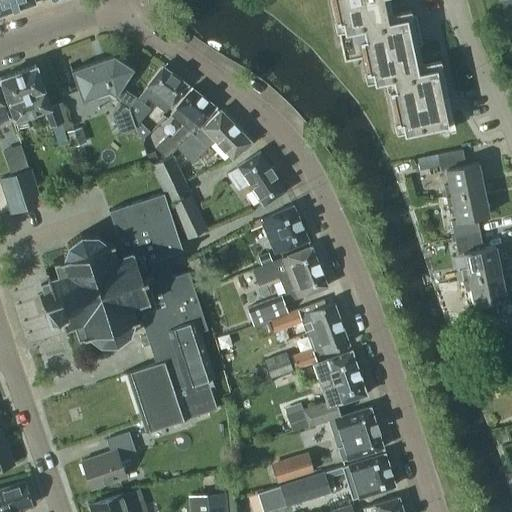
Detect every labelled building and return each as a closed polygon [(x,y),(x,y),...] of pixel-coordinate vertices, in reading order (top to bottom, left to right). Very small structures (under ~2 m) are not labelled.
[(0,0),(0,14),(35,2),(34,0),(0,0)] [(399,121),(401,133),(446,123),(434,66),(415,70),(410,45),(421,43),(415,13),(387,19),(382,0),(331,0),(335,21),(341,19),(343,29),(337,30),(343,59),(362,56),(365,71),(371,70),(373,82),(390,78),(392,87),(386,89),(393,122),(399,121)] [(511,0),(499,0),(506,30),(511,28),(511,0)] [(70,69),(81,100),(108,90),(115,95),(115,94),(121,86),(133,67),(113,54),(70,69)] [(50,125),(53,124),(61,122),(54,103),(49,105),(35,64),(0,76),(0,81),(13,118),(44,107),(50,125)] [(161,65),(146,84),(147,85),(130,107),(136,124),(150,107),(143,102),(147,97),(165,111),(171,102),(172,103),(186,84),(161,65)] [(136,96),(121,86),(115,94),(120,98),(111,111),(120,134),(136,127),(128,108),(136,96)] [(168,153),(175,147),(198,124),(199,124),(200,124),(214,105),(191,87),(176,106),(170,114),(183,124),(161,146),(168,153)] [(0,120),(8,117),(0,94),(0,120)] [(198,124),(175,147),(190,162),(214,140),(231,158),(250,141),(220,110),(202,127),(200,124),(199,124),(198,124)] [(67,140),(61,122),(53,124),(59,143),(67,140)] [(140,123),(137,127),(141,140),(149,132),(140,123)] [(66,131),(71,146),(83,142),(78,127),(66,131)] [(443,185),(445,195),(482,187),(477,161),(465,164),(462,148),(436,153),(440,170),(445,169),(448,184),(443,185)] [(259,150),(236,165),(236,166),(226,173),(237,190),(247,182),(262,204),(285,189),(259,150)] [(150,164),(167,200),(189,189),(171,153),(150,164)] [(0,178),(11,211),(40,202),(30,169),(0,178)] [(450,220),(454,237),(479,232),(476,216),(488,213),(482,187),(445,195),(447,205),(452,204),(455,219),(450,220)] [(150,343),(155,362),(122,372),(141,432),(216,408),(209,385),(213,384),(211,376),(213,376),(198,331),(206,328),(188,270),(171,276),(164,255),(182,249),(163,191),(108,210),(118,239),(109,242),(96,233),(80,233),(66,243),(62,257),(52,260),(56,273),(49,275),(47,267),(43,268),(48,282),(40,284),(43,294),(39,295),(45,316),(50,315),(53,325),(61,322),(66,336),(69,335),(66,327),(73,324),(77,337),(87,334),(99,343),(116,343),(129,333),(133,319),(141,316),(147,335),(139,337),(142,346),(150,343)] [(207,228),(191,194),(169,204),(186,238),(207,228)] [(259,218),(274,253),(307,239),(292,204),(259,218)] [(460,268),(462,279),(500,271),(494,245),(482,247),(479,232),(454,237),(457,254),(462,253),(465,267),(460,268)] [(326,285),(310,245),(265,262),(252,268),(258,284),(277,277),(287,301),(326,285)] [(272,260),(269,252),(258,257),(261,264),(272,260)] [(201,256),(190,261),(202,287),(213,282),(201,256)] [(500,271),(462,279),(464,289),(469,288),(472,303),(467,304),(471,321),(496,315),(493,299),(505,297),(500,271)] [(246,308),(252,324),(286,312),(280,295),(246,308)] [(284,327),(301,320),(311,348),(291,355),(295,366),(315,360),(313,355),(347,342),(332,301),(324,304),(322,299),(280,315),(269,318),(273,331),(284,327)] [(325,400),(302,408),(286,414),(291,430),(307,425),(340,414),(336,403),(365,393),(350,349),(324,358),(325,358),(312,362),(325,400)] [(264,359),(270,378),(293,370),(287,352),(264,359)] [(329,418),(336,441),(342,459),(357,454),(358,455),(382,447),(369,405),(345,413),(329,418)] [(109,450),(81,460),(90,488),(125,476),(119,458),(135,452),(128,430),(105,438),(109,450)] [(4,437),(0,438),(0,468),(13,464),(4,437)] [(343,464),(257,492),(263,511),(329,491),(325,477),(342,471),(351,498),(361,495),(394,485),(383,452),(343,464)] [(299,457),(271,465),(277,483),(305,474),(299,457)] [(226,470),(212,472),(214,492),(224,491),(228,490),(226,470)] [(0,511),(15,511),(14,509),(31,504),(24,480),(0,487),(0,511)] [(123,492),(88,503),(91,511),(145,511),(138,489),(123,493),(123,492)] [(224,511),(222,491),(192,494),(193,511),(224,511)] [(402,511),(397,496),(362,506),(364,511),(402,511)] [(322,511),(352,511),(350,503),(322,511)]
